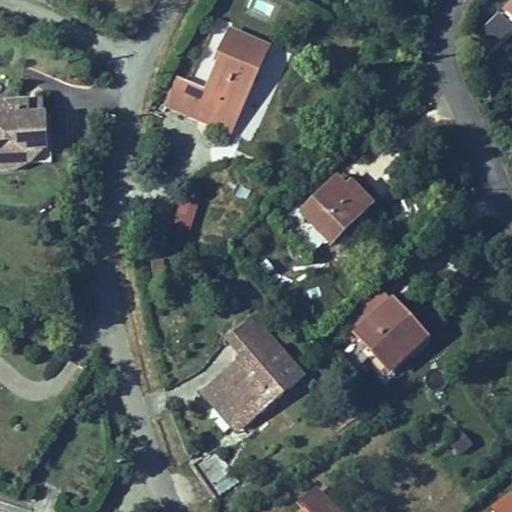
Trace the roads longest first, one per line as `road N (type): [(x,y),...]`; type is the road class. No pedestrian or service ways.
road 1 (unclassified): [(164,0),(141,53),(119,149),(107,261),(131,398),(172,511)]
road 2 (residential): [(511,213),(446,62),(446,0)]
